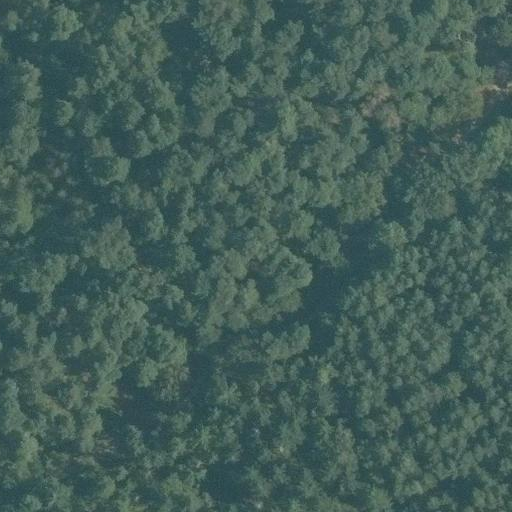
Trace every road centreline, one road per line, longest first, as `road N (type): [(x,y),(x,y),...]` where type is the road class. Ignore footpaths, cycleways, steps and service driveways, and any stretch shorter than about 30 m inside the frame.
road 1 (unknown): [(0,498),(88,455),(211,358),(320,317)]
road 2 (unknown): [(370,268),(496,95)]
